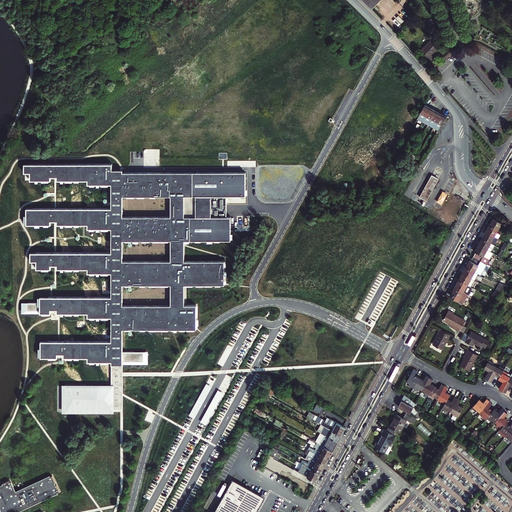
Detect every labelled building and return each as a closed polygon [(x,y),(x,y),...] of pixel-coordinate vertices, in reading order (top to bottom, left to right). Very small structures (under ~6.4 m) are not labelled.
[(362,0),(372,9),(381,1),(380,0),(362,0)] [(431,41),(421,52),(431,61),(434,58),(432,56),(436,51),(437,52),(439,49),(431,41)] [(422,121),(430,107),(424,104),(417,118),(422,121)] [(422,121),(428,124),(435,110),(430,107),(422,121)] [(428,124),(433,127),(441,113),(435,110),(428,124)] [(433,127),(439,130),(447,116),(441,113),(433,127)] [(229,283),(228,261),(188,260),(188,239),(234,239),(235,216),(230,216),(230,195),(249,194),(249,170),(127,171),(127,169),(116,169),(116,163),(28,163),(28,171),(35,171),(34,178),(54,178),(54,175),(61,175),(61,178),(91,179),(92,182),(115,183),(115,208),(30,208),(30,223),(54,223),(54,220),(60,219),(60,223),(91,223),(92,227),(116,227),(116,252),(34,251),(34,260),(41,260),(40,267),(55,267),(55,264),(61,264),(61,267),(92,267),(92,272),(115,272),(116,296),(44,296),(45,312),(55,311),(54,308),(61,308),(61,311),(92,312),(92,316),(116,316),(115,341),(45,341),(44,356),(61,357),(61,353),(68,353),(68,356),(91,356),(92,360),(114,360),(114,384),(65,384),(65,411),(116,412),(116,409),(122,409),(125,409),(125,396),(125,374),(125,364),(150,364),(150,351),(127,351),(127,328),(200,328),(200,305),(188,304),(188,284),(229,283)] [(439,179),(432,174),(429,180),(436,184),(439,179)] [(436,184),(429,180),(426,186),(433,190),(436,184)] [(433,190),(426,186),(423,191),(430,195),(433,190)] [(430,195),(423,191),(420,197),(427,201),(430,195)] [(436,202),(441,205),(448,194),(442,191),(436,202)] [(494,218),(490,225),(499,230),(502,223),(501,222),(503,218),(496,214),(494,218)] [(497,233),(499,230),(490,225),(486,231),(498,238),(500,235),(497,233)] [(495,245),(498,238),(486,231),(482,238),(491,243),(495,245)] [(487,249),(491,243),(482,238),(479,244),(487,249)] [(481,260),(487,249),(479,244),(475,251),(476,252),(474,256),(481,260)] [(479,265),(481,260),(474,256),(471,260),(470,260),(466,267),(469,268),(471,269),(476,272),(478,273),(482,266),(479,265)] [(466,267),(462,273),(471,278),(475,280),(478,273),(476,272),(471,269),(469,268),(466,267)] [(471,278),(462,273),(459,280),(467,285),(471,286),(475,280),(471,278)] [(459,280),(455,286),(464,291),(468,294),(472,287),(471,286),(467,285),(459,280)] [(501,280),(496,290),(500,292),(506,282),(501,280)] [(464,291),(455,286),(451,293),(454,294),(452,297),(458,300),(462,304),(468,294),(464,291)] [(463,325),(466,320),(454,313),(455,313),(449,310),(444,320),(450,323),(453,325),(452,326),(460,331),(463,325)] [(443,349),(451,335),(442,329),(434,344),(443,349)] [(475,342),(482,346),(486,339),(472,331),(466,342),(473,346),(474,344),(475,342)] [(478,355),(468,349),(464,357),(465,357),(461,365),(469,370),(478,355)] [(488,379),(496,365),(493,364),(494,362),(489,359),(489,360),(485,368),(489,370),(485,377),(488,379)] [(504,370),(505,368),(500,365),(499,367),(496,365),(488,379),(491,381),(495,374),(500,376),(504,370)] [(410,385),(414,387),(419,377),(415,374),(418,370),(415,368),(407,381),(411,383),(410,385)] [(502,390),(510,376),(507,374),(508,373),(504,370),(500,376),(499,379),(503,381),(499,388),(502,390)] [(424,379),(419,377),(414,387),(417,389),(418,387),(422,389),(429,377),(426,375),(424,379)] [(510,385),(511,386),(511,377),(510,376),(502,390),(506,392),(510,385)] [(429,377),(422,389),(427,392),(426,394),(429,396),(435,385),(431,383),(433,379),(429,377)] [(434,396),(438,398),(445,385),(442,384),(439,388),(435,385),(429,396),(433,398),(434,396)] [(445,404),(448,399),(450,394),(446,392),(448,387),(445,385),(438,398),(442,401),(441,402),(445,404)] [(416,408),(418,405),(415,402),(409,396),(406,394),(399,406),(408,411),(416,415),(419,410),(416,408)] [(274,398),(268,395),(265,402),(270,405),(274,398)] [(452,401),(448,399),(445,404),(442,409),(445,411),(446,409),(451,411),(458,398),(455,397),(452,401)] [(457,418),(463,407),(459,405),(461,400),(458,398),(451,411),(455,414),(454,415),(457,418)] [(477,402),(472,408),(476,412),(477,410),(480,412),(490,401),(487,398),(483,402),(479,399),(477,402)] [(490,401),(480,412),(482,414),(481,416),(485,419),(486,418),(493,411),(489,407),(493,403),(490,401)] [(270,405),(265,402),(260,411),(265,414),(270,405)] [(313,410),(320,412),(323,406),(316,403),(313,410)] [(493,411),(486,418),(491,422),(492,420),(495,422),(504,411),(501,408),(498,412),(495,409),(493,411)] [(504,411),(495,422),(497,424),(495,426),(500,429),(506,422),(508,420),(504,417),(507,413),(504,411)] [(310,412),(306,417),(324,427),(325,428),(341,437),(346,428),(344,427),(343,427),(328,418),(326,421),(310,412)] [(390,426),(401,432),(408,420),(413,423),(416,417),(415,417),(407,413),(404,418),(396,414),(390,426)] [(500,429),(498,431),(504,436),(506,435),(511,427),(511,422),(509,425),(506,422),(500,429)] [(329,437),(338,442),(341,437),(325,428),(322,434),(329,437)] [(287,432),(282,429),(277,438),(279,440),(282,441),(287,432)] [(393,434),(386,430),(384,429),(380,436),(382,437),(381,440),(380,440),(376,447),(388,453),(392,445),(390,444),(395,435),(393,434)] [(324,447),(333,452),(338,442),(329,437),(322,434),(321,433),(316,442),(324,447)] [(322,451),(330,456),(333,452),(324,447),(316,442),(310,439),(307,443),(311,446),(312,446),(317,449),(318,449),(322,451)] [(274,459),(278,461),(282,454),(276,451),(274,449),(271,454),(272,455),(270,457),(272,458),(274,459)] [(322,451),(319,456),(328,461),(330,456),(322,451)] [(312,458),(317,460),(325,465),(326,464),(328,461),(319,456),(314,454),(312,458)] [(274,459),(268,470),(278,476),(281,470),(284,464),(278,461),(274,459)] [(300,464),(307,468),(308,468),(310,469),(311,470),(320,475),(323,469),(315,464),(310,462),(309,461),(308,464),(302,460),(300,464)] [(317,460),(315,464),(323,469),(325,465),(317,460)] [(294,470),(303,475),(307,468),(300,464),(296,461),(294,464),(296,465),(294,470)] [(307,468),(303,475),(316,482),(320,475),(311,470),(310,469),(308,468),(307,468)] [(11,482),(10,483),(9,481),(2,484),(3,485),(0,486),(0,507),(2,511),(18,511),(58,494),(56,484),(52,476),(50,477),(50,475),(15,491),(11,482)] [(263,498),(231,480),(229,484),(213,511),(251,511),(252,510),(255,511),(263,498)]
